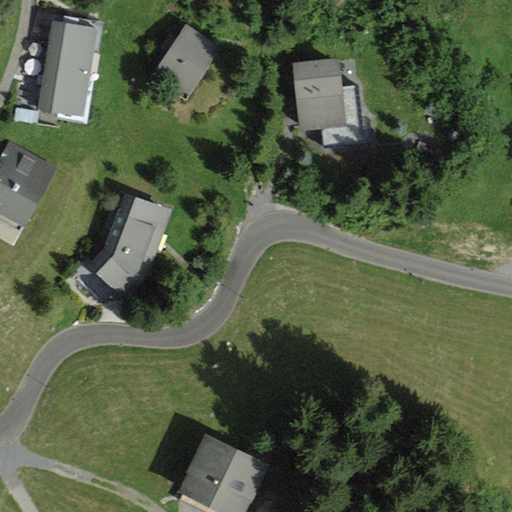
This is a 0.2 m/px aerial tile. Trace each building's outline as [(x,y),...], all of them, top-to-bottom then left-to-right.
[(36,114),(84,121),(99,25),(52,17),(36,114)] [(150,80),(185,103),(218,52),(183,29),(150,80)] [(292,67),(301,135),(348,128),(339,60),(292,67)] [(0,170),(0,214),(26,228),(57,168),(13,145),(0,170)] [(172,210),(122,193),(99,259),(89,266),(124,298),(149,277),(172,210)] [(170,497),(199,511),(240,511),(265,464),(202,433),(170,497)]
